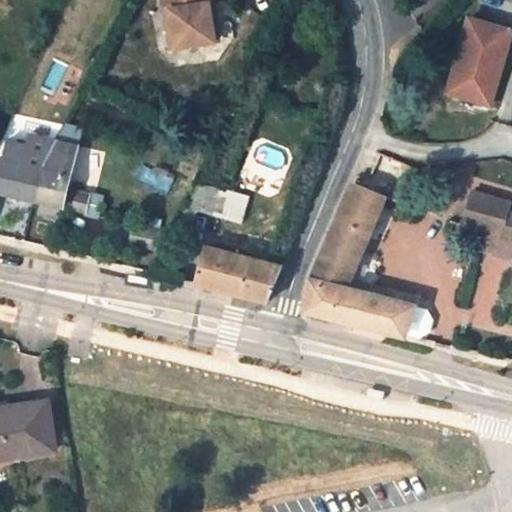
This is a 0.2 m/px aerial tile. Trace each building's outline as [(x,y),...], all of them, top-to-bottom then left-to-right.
[(215,0),(162,0),(166,52),(219,49),(215,0)] [(495,103),(511,40),(511,26),(472,15),(458,66),(468,69),(461,93),(495,103)] [(461,93),(468,69),(458,66),(451,91),(461,93)] [(45,120),(23,113),(17,130),(39,136),(45,120)] [(0,192),(32,200),(41,167),(24,163),(27,146),(9,142),(4,159),(0,158),(0,192)] [(41,167),(32,200),(64,209),(72,175),(41,167)] [(80,177),(72,175),(64,209),(85,213),(89,195),(76,192),(80,177)] [(191,210),(243,225),(250,199),(198,184),(191,210)] [(341,212),(369,221),(377,194),(352,186),(341,212)] [(511,206),(511,200),(472,189),(461,227),(488,234),(483,252),(511,260),(511,257),(511,209),(511,206)] [(413,309),(414,304),(345,288),(375,222),(369,221),(341,212),(309,281),(305,311),(405,335),(419,338),(429,332),(431,322),(425,313),(413,309)] [(158,230),(135,224),(131,243),(153,248),(158,230)] [(280,266),(204,246),(194,284),(265,301),(280,266)] [(0,457),(54,449),(48,400),(0,406),(0,457)]
